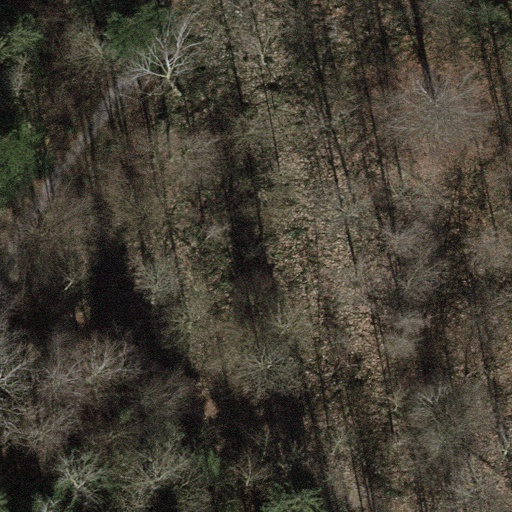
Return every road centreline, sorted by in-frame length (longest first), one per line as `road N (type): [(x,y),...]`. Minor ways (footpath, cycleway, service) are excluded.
road 1 (track): [(371,511),(2,280)]
road 2 (track): [(0,287),(23,233),(140,63),(156,0)]
